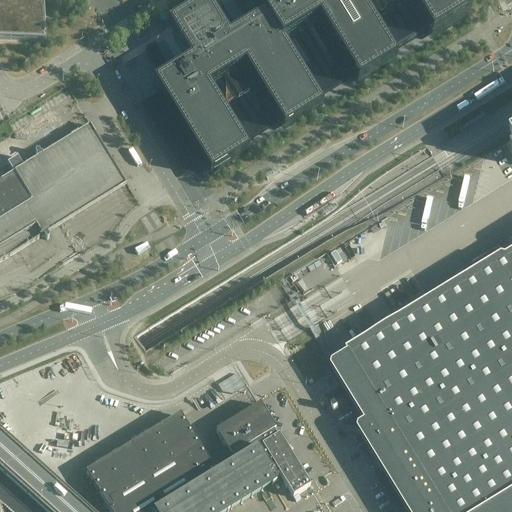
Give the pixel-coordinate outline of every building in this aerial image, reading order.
[(0,0),(0,39),(43,42),(43,5),(42,0),(0,0)] [(469,18),(458,0),(252,0),(263,17),(228,38),(206,1),(167,26),(189,62),(152,85),(158,94),(141,105),(187,179),(204,169),(210,177),(283,132),(322,108),(469,18)] [(34,126),(37,131),(48,124),(45,119),(34,126)] [(0,263),(126,186),(89,126),(23,167),(17,158),(7,164),(13,173),(0,181),(0,263)] [(511,511),(511,255),(506,259),(502,258),(347,354),(348,356),(336,364),(332,366),(332,370),(365,425),(359,428),(358,432),(407,511),(511,511)] [(339,421),(343,419),(353,413),(347,405),(338,410),(336,406),(332,408),(335,412),(334,413),(339,421)] [(179,417),(86,474),(109,511),(229,511),(276,483),(275,480),(280,477),(288,491),(293,498),(310,487),(293,460),(283,444),(279,436),(276,438),(273,433),(276,431),(260,406),(216,432),(227,450),(208,461),(180,416),(179,417)]
